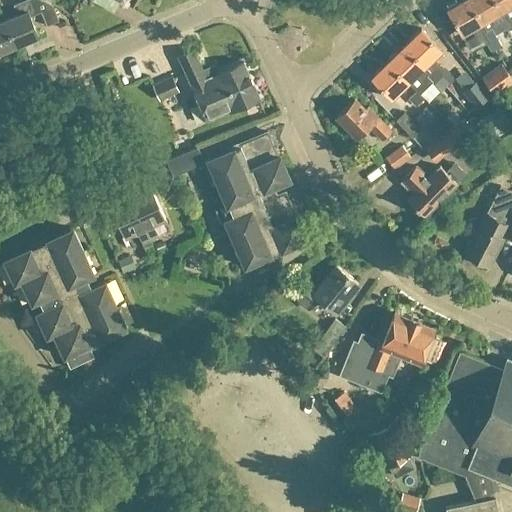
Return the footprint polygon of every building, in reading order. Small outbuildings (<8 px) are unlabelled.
[(16,18),(4,22),(15,47),(36,39),(29,19),(38,15),(43,28),(57,23),(51,9),(32,0),(31,0),(12,8),(16,18)] [(480,34),(485,44),(495,38),(494,36),(489,29),(485,32),(466,0),(464,0),(446,11),(460,36),(470,30),(474,38),(480,34)] [(493,0),(466,0),(485,32),(489,29),(494,36),(509,28),(500,13),(493,0)] [(511,0),(493,0),(500,13),(509,28),(511,33),(511,0)] [(0,53),(15,47),(4,22),(0,24),(0,53)] [(420,30),(403,46),(424,67),(430,73),(433,69),(441,77),(445,73),(432,59),(440,51),(420,30)] [(495,38),(485,44),(491,53),(500,47),(495,38)] [(246,63),(256,62),(254,46),(244,47),(246,63)] [(387,62),(407,83),(416,92),(420,96),(432,84),(426,77),(430,73),(424,67),(403,46),(387,62)] [(242,63),(216,75),(214,70),(203,75),(192,51),(178,58),(191,88),(206,122),(228,112),(228,113),(258,99),(242,63)] [(390,100),(407,83),(387,62),(370,79),(390,100)] [(491,70),(504,87),(511,81),(511,80),(500,64),(491,70)] [(432,84),(433,84),(441,77),(433,69),(430,73),(426,77),(432,84)] [(448,85),(441,77),(433,84),(440,92),(448,85)] [(178,93),(171,78),(153,87),(159,101),(178,93)] [(463,93),(475,109),(488,99),(476,83),(463,93)] [(423,99),(420,96),(416,92),(408,99),(416,107),(423,99)] [(367,108),(364,111),(354,100),(335,119),(356,140),(368,128),(381,142),(391,133),(367,108)] [(489,140),(510,126),(498,109),(477,123),(489,140)] [(394,121),(411,139),(419,131),(403,113),(394,121)] [(444,125),(435,116),(423,130),(432,138),(444,125)] [(462,121),(444,135),(425,149),(432,159),(452,145),(455,150),(473,136),(462,121)] [(289,181),(288,179),(279,156),(277,157),(267,133),(238,145),(239,147),(207,160),(226,205),(219,208),(224,221),(244,268),(307,241),(296,217),(294,218),(284,194),(274,198),(270,189),(289,181)] [(400,146),(384,158),(393,171),(409,158),(400,146)] [(172,177),(204,163),(197,148),(166,161),(172,177)] [(407,201),(423,217),(455,184),(439,167),(427,179),(415,168),(401,182),(414,194),(407,201)] [(128,191),(127,191),(150,241),(158,238),(152,225),(164,219),(149,186),(129,195),(128,191)] [(511,194),(499,188),(479,227),(474,224),(468,225),(464,233),(466,238),(472,241),(464,256),(486,268),(503,235),(511,239),(511,194)] [(142,245),(150,241),(127,191),(127,192),(128,195),(109,204),(124,238),(136,232),(142,245)] [(70,202),(72,207),(78,218),(93,211),(85,195),(70,202)] [(72,230),(3,261),(14,284),(20,281),(31,304),(38,301),(42,311),(35,314),(46,337),(53,334),(63,357),(69,369),(95,357),(89,346),(118,333),(125,329),(104,283),(91,289),(86,279),(93,276),(72,230)] [(308,311),(318,298),(335,312),(357,284),(335,266),(317,288),(304,278),(290,296),(308,311)] [(360,334),(342,378),(380,393),(387,375),(392,377),(400,356),(420,364),(423,357),(433,360),(441,341),(431,337),(434,329),(418,323),(419,322),(410,318),(409,319),(394,313),(382,342),(376,340),(360,334)] [(322,358),(344,328),(333,320),(312,350),(322,358)] [(511,493),(511,363),(509,362),(505,371),(458,352),(416,458),(464,477),(467,468),(488,477),(493,497),(511,493)] [(130,375),(141,388),(154,376),(143,363),(130,375)] [(384,470),(410,456),(392,422),(367,435),(384,470)] [(444,508),(445,511),(511,511),(511,493),(493,497),(444,508)] [(414,511),(418,498),(402,494),(398,509),(410,511),(414,511)]
